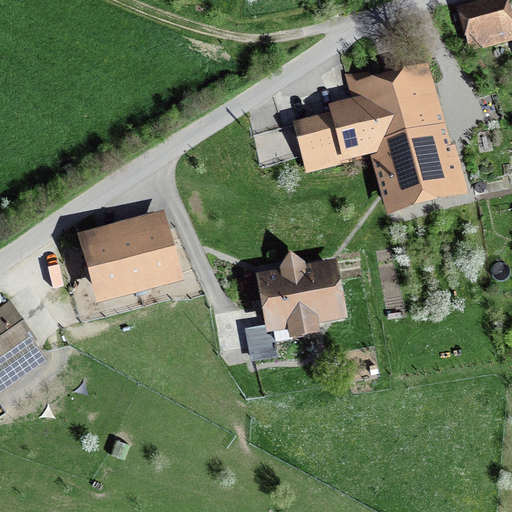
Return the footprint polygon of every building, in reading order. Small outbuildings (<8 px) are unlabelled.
[(469,47),(510,36),(507,25),(511,23),(511,22),(506,0),(460,13),(469,47)] [(333,115),(343,154),(382,144),(398,203),(462,186),(452,148),(436,153),(419,88),(432,85),(426,60),(410,65),(412,72),(372,83),(368,70),(346,76),(355,109),(333,115)] [(343,154),(333,115),(298,124),(311,170),(345,161),(343,154)] [(174,274),(162,231),(89,250),(101,294),(174,274)] [(285,276),(264,280),(273,328),(339,315),(330,268),(302,273),(301,264),(290,257),(283,267),(285,276)] [(0,369),(35,345),(5,303),(0,306),(0,369)]
